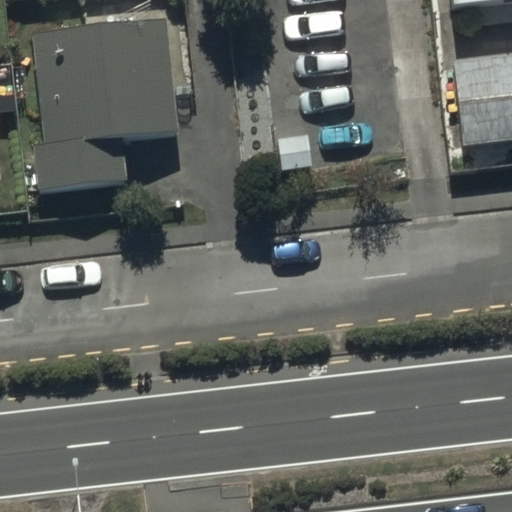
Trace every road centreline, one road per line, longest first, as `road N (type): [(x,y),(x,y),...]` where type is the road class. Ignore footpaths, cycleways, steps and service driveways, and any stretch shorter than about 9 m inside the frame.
road 1 (residential): [(0,322),(402,275),(511,254)]
road 2 (primary): [(0,454),(511,395)]
